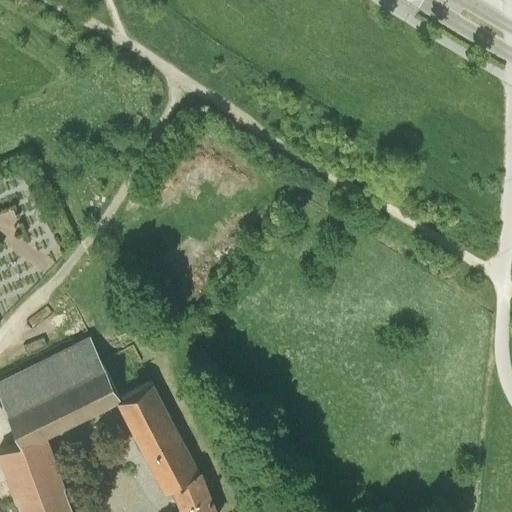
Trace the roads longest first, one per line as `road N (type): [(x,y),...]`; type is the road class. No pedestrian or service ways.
road 1 (track): [(502,284),(54,0)]
road 2 (track): [(183,79),(100,224),(0,345)]
